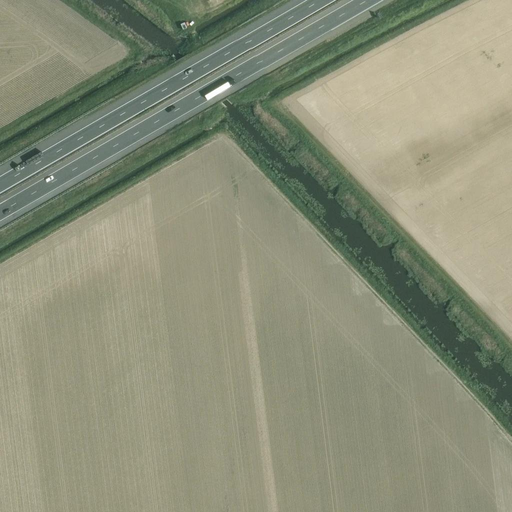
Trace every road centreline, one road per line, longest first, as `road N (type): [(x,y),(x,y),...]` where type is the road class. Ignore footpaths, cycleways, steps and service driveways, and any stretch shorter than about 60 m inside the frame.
road 1 (motorway): [(0,213),(368,0)]
road 2 (motorway): [(321,0),(0,185)]
